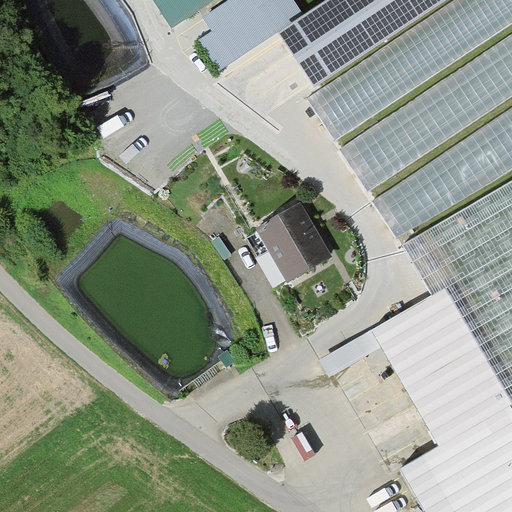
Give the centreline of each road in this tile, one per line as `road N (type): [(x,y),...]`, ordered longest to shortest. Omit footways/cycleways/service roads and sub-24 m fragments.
road 1 (unknown): [(305,353),(379,292),(388,248),(331,162),(248,75),(206,0)]
road 2 (track): [(293,511),(76,355),(0,278)]
road 3 (unknown): [(375,511),(355,427),(305,353)]
road 4 (unknown): [(176,429),(255,373),(305,353)]
